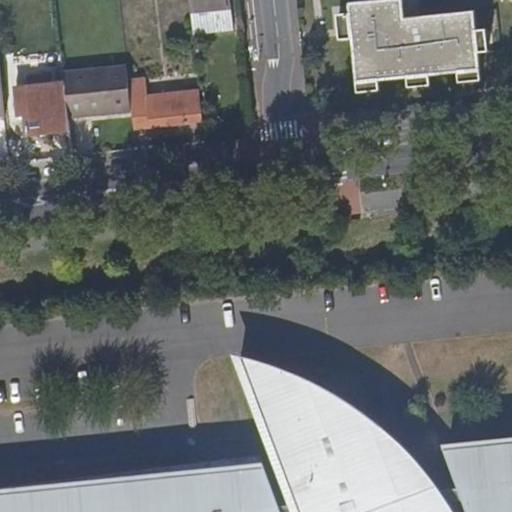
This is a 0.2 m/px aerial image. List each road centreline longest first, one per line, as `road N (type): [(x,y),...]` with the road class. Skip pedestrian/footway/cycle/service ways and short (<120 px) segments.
road 1 (secondary): [(511,146),(286,169)]
road 2 (secondary): [(0,221),(192,179)]
road 3 (secondary): [(192,179),(0,193)]
road 4 (residential): [(273,0),(286,169)]
